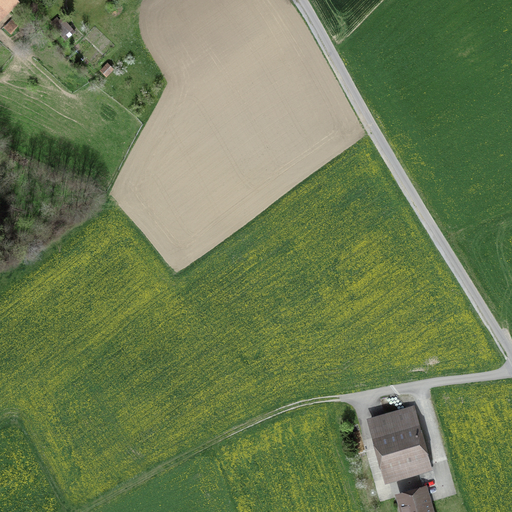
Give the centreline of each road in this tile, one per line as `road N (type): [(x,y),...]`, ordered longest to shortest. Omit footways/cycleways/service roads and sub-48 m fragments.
road 1 (residential): [(511,354),(300,0)]
road 2 (track): [(79,511),(270,412),(341,398)]
